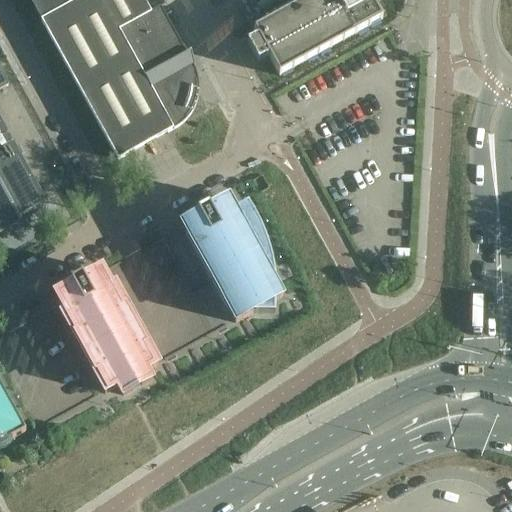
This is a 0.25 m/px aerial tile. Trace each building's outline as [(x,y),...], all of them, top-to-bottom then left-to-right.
[(28,0),(41,22),(82,0),(28,0)] [(143,0),(82,0),(41,22),(118,162),(173,131),(168,122),(173,120),(175,118),(177,116),(179,114),(181,112),(183,109),(184,107),(185,105),(186,101),(187,98),(188,94),(188,92),(188,88),(187,87),(187,83),(186,80),(184,76),(183,74),(188,71),(181,59),(177,61),(143,0)] [(310,0),(254,31),(258,38),(248,44),(258,63),(268,58),(279,77),(382,21),(371,1),(373,0),(310,0)] [(0,234),(19,224),(16,218),(44,203),(0,122),(0,90),(8,86),(7,81),(5,77),(3,72),(1,67),(0,66),(0,234)] [(251,210),(248,205),(235,212),(229,201),(211,211),(209,207),(197,213),(199,217),(182,227),(188,238),(185,240),(225,314),(230,314),(235,324),(253,315),(275,315),(275,303),(282,299),(276,286),(275,281),(274,275),(273,269),(272,263),(271,258),(269,252),(268,247),(266,241),(264,236),(261,230),(259,225),(256,220),(254,215),(251,210)] [(145,374),(158,366),(115,288),(110,291),(101,274),(85,283),(82,277),(70,283),(73,288),(55,297),(62,308),(60,309),(64,316),(62,317),(105,396),(119,388),(124,397),(149,382),(145,374)] [(0,447),(26,433),(0,386),(0,447)]
